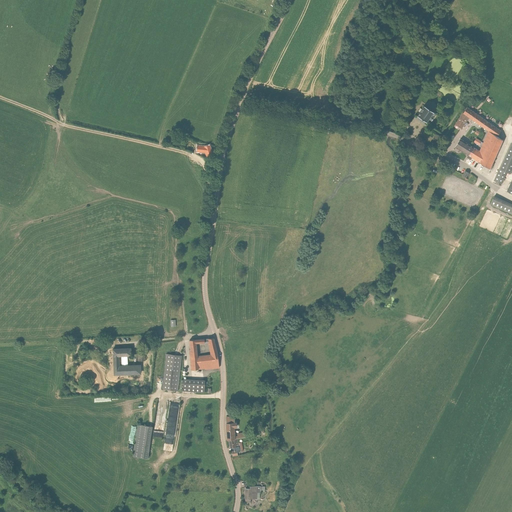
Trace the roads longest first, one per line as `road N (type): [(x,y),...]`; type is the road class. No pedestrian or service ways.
road 1 (tertiary): [(214,330),(204,277),(221,158),(243,91),(289,0)]
road 2 (track): [(214,214),(205,168),(193,155),(72,127),(0,97)]
road 3 (tertiary): [(235,511),(214,330)]
